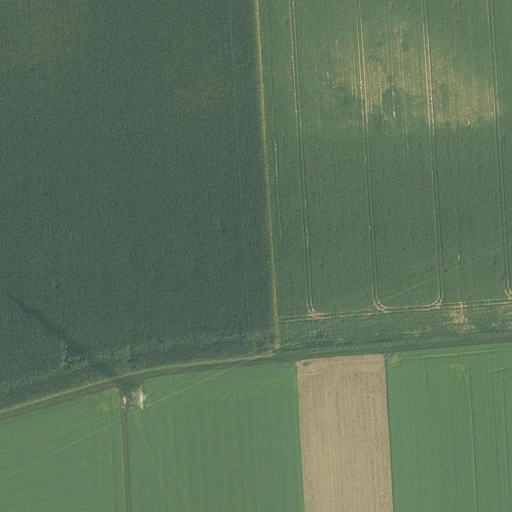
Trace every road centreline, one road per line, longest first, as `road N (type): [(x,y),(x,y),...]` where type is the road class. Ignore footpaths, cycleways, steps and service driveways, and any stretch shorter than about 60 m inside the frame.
road 1 (track): [(0,419),(167,369),(511,339)]
road 2 (track): [(125,511),(117,385)]
